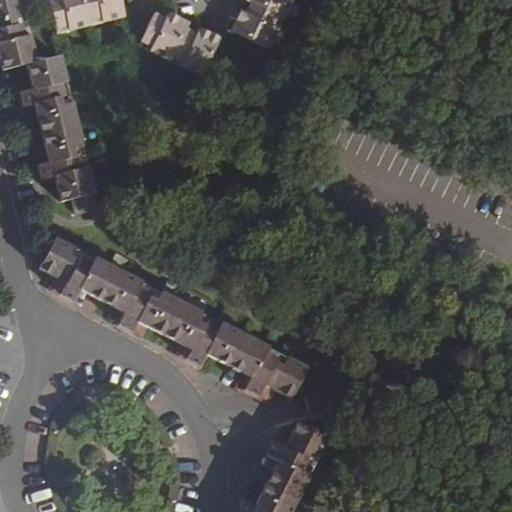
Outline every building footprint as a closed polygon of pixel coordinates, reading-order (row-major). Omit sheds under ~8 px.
[(51,182),(57,204),(69,201),(93,195),(69,95),(59,57),(51,59),(37,62),(21,0),(0,0),(0,65),(2,71),(13,69),(22,67),(29,91),(19,93),(23,108),(32,106),(47,165),(39,167),(43,184),(51,182)] [(103,24),(123,19),(119,0),(50,0),(49,0),(55,29),(68,26),(69,32),(90,27),(89,21),(102,18),(103,24)] [(245,0),(251,3),(246,15),(239,11),(230,31),(236,34),(272,52),(282,33),(276,30),(282,18),(287,21),(297,0),(245,0)] [(199,80),(217,45),(220,39),(200,30),(196,36),(185,31),(188,24),(169,15),(165,22),(152,15),(138,44),(151,50),(148,55),(169,65),(171,60),(182,65),(179,71),(199,80)] [(93,195),(69,201),(72,215),(97,209),(93,195)] [(62,284),(56,295),(71,302),(77,290),(122,313),(116,325),(131,333),(137,321),(189,348),(184,360),(198,367),(203,355),(252,380),(246,391),(260,398),(266,387),(291,401),(307,369),(56,241),(40,272),(62,284)] [(295,511),(333,440),(301,423),(287,449),(274,443),(267,458),(279,465),(256,509),(244,502),(238,511),(295,511)]
